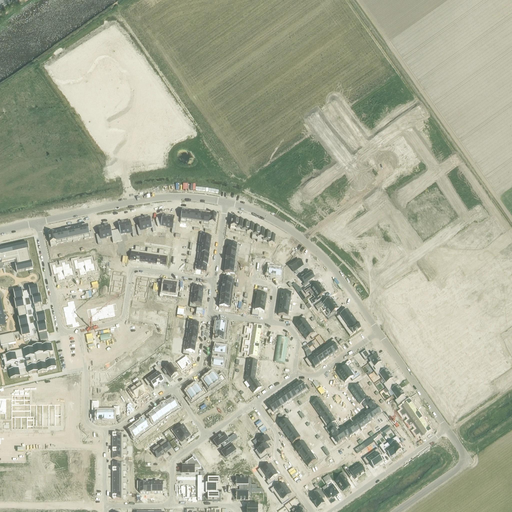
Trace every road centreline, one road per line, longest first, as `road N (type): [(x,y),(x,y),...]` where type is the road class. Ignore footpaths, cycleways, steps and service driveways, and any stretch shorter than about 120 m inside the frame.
road 1 (tertiary): [(225,202),(304,240),(378,332)]
road 2 (tertiary): [(36,222),(169,196),(225,202)]
road 3 (residential): [(78,330),(123,320),(131,268),(213,280)]
road 4 (residential): [(330,511),(446,429)]
road 5 (residential): [(78,330),(61,334),(36,222)]
road 6 (residential): [(209,313),(288,326),(298,343),(293,374)]
road 7 (residential): [(311,511),(274,458),(275,431),(254,402)]
road 8 (tertiary): [(446,429),(462,463),(395,511)]
